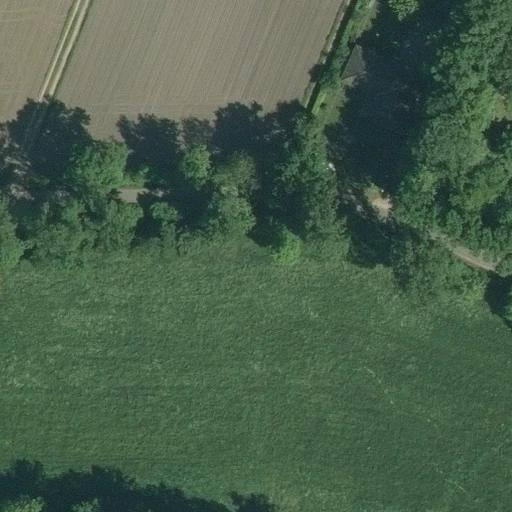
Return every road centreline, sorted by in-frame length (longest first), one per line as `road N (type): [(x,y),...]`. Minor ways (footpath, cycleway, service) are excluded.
road 1 (residential): [(511,271),(307,199),(0,205)]
road 2 (track): [(87,0),(9,203)]
